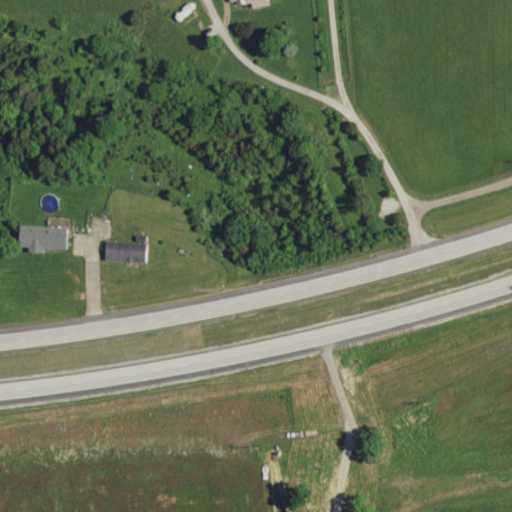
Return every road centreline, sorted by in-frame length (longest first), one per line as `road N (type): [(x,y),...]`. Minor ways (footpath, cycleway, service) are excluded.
road 1 (primary): [(0,394),(322,339),(511,283)]
road 2 (primary): [(511,234),(219,311),(0,344)]
